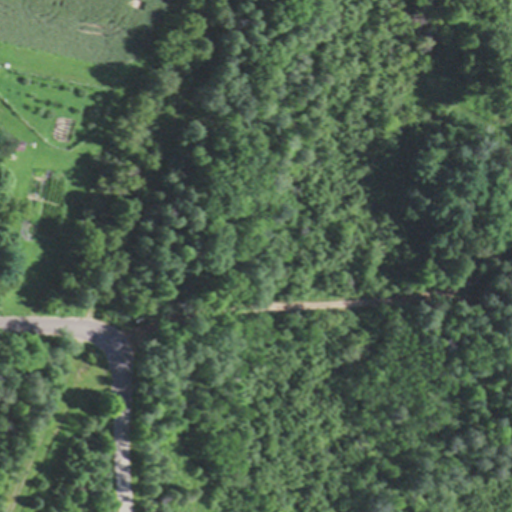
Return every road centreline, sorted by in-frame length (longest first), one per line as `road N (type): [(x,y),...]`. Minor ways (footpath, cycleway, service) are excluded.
road 1 (residential): [(125,511),(119,347)]
road 2 (residential): [(119,347),(83,329),(0,326)]
